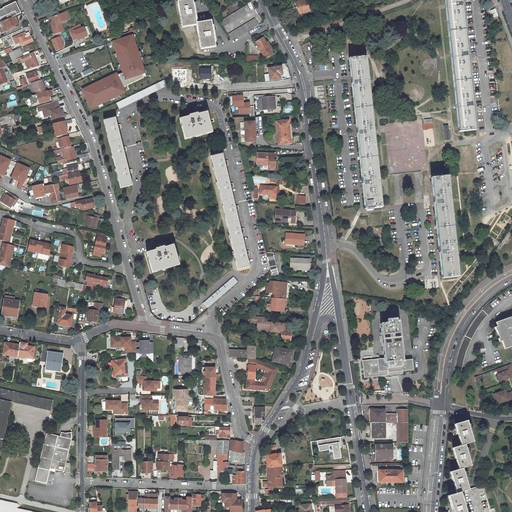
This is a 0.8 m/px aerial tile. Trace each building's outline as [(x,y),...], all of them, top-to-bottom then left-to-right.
[(201,50),(215,48),(211,21),(197,24),(193,0),(189,0),(178,2),(182,28),(197,26),(201,50)] [(306,0),(302,0),(297,2),(298,7),(300,13),(310,11),(306,0)] [(461,0),(444,0),(459,133),(476,131),(473,103),(468,54),(462,3),(461,0)] [(2,8),(0,9),(0,17),(15,11),(16,14),(20,13),(15,2),(2,7),(2,8)] [(251,11),(248,5),(219,21),(223,27),(251,11)] [(68,20),(65,12),(50,17),(51,22),(50,23),(51,25),(50,26),(54,35),(65,31),(61,22),(68,20)] [(19,23),(16,16),(1,22),(5,32),(11,29),(10,27),(15,25),(19,23)] [(231,41),(245,33),(259,25),(255,19),(227,35),(231,41)] [(73,31),(82,27),(80,24),(69,29),(73,41),(77,39),(73,31)] [(82,27),(73,31),(77,39),(77,41),(88,36),(83,26),(82,27)] [(33,41),(29,32),(25,33),(25,32),(13,36),(16,43),(21,41),(22,45),(33,41)] [(146,73),(133,34),(112,41),(122,73),(125,81),(142,75),(146,73)] [(60,36),(51,40),(55,51),(64,48),(60,36)] [(268,42),(265,37),(257,42),(266,58),(275,53),(272,49),(274,48),(269,41),(268,42)] [(34,48),(20,55),(21,57),(34,51),(35,51),(34,48)] [(19,56),(17,50),(10,53),(13,61),(16,59),(15,57),(19,56)] [(22,61),(28,58),(31,65),(27,67),(28,69),(41,65),(37,57),(39,56),(38,54),(36,55),(34,51),(21,57),(22,61)] [(366,57),(349,58),(351,78),(357,128),(363,188),(365,209),(383,208),(366,57)] [(212,79),(211,65),(199,66),(200,79),(212,79)] [(283,74),(282,66),(268,68),(269,71),(270,81),(281,79),(280,74),(283,74)] [(39,80),(36,71),(30,73),(27,74),(29,83),(32,82),(39,80)] [(118,75),(117,72),(81,90),(91,110),(126,93),(124,87),(118,75)] [(122,73),(118,75),(124,87),(143,78),(142,75),(125,81),(122,73)] [(32,82),(34,91),(36,90),(37,93),(46,91),(45,87),(44,87),(42,80),(39,80),(32,82)] [(167,86),(164,80),(116,103),(118,109),(167,86)] [(47,91),(36,94),(39,105),(50,101),(47,91)] [(239,114),(252,113),(251,102),(245,102),(245,95),(233,95),(234,107),(239,106),(239,114)] [(274,96),(260,97),(258,99),(258,106),(261,108),(267,108),(270,108),(273,108),(273,101),(275,101),(274,96)] [(65,116),(63,109),(61,110),(58,101),(52,102),(37,107),(38,112),(42,111),(44,118),(50,116),(51,121),(65,116)] [(183,137),(212,130),(207,110),(198,112),(198,110),(187,112),(188,114),(178,117),(183,137)] [(121,186),(133,183),(130,172),(132,172),(131,169),(129,169),(124,150),(126,149),(125,146),(123,146),(119,127),(121,126),(120,123),(118,124),(116,117),(104,120),(121,186)] [(52,123),(55,137),(68,134),(64,120),(52,123)] [(290,142),(288,120),(276,120),(278,143),(290,142)] [(245,121),(245,141),(256,141),(255,121),(245,121)] [(46,125),(37,127),(39,134),(47,132),(46,125)] [(71,147),(69,136),(61,137),(61,138),(64,147),(64,148),(71,147)] [(67,161),(77,158),(73,146),(71,147),(64,148),(52,151),(53,154),(60,153),(60,156),(56,157),(58,164),(67,162),(67,161)] [(223,159),(221,152),(209,155),(237,267),(248,264),(245,253),(247,253),(246,249),(244,249),(240,230),(242,230),(241,227),(239,227),(235,208),(236,207),(235,204),(234,204),(229,185),(231,185),(230,181),(228,182),(224,163),(226,162),(225,158),(223,159)] [(269,169),(276,169),(276,160),(274,160),(274,154),(257,153),(257,167),(262,167),(262,164),(269,164),(269,169)] [(11,160),(0,155),(0,174),(4,176),(11,160)] [(30,169),(17,163),(10,178),(19,182),(23,184),(30,169)] [(67,174),(79,171),(77,164),(66,166),(67,174)] [(68,180),(69,185),(82,182),(79,171),(67,174),(66,174),(68,180)] [(459,277),(448,177),(431,179),(442,279),(459,277)] [(34,199),(45,196),(44,194),(43,187),(42,184),(31,186),(34,199)] [(57,202),(54,190),(53,184),(43,187),(44,194),(48,194),(50,203),(57,202)] [(66,200),(79,197),(76,185),(63,188),(66,200)] [(279,189),(279,187),(261,185),(260,192),(271,193),(270,197),(277,197),(278,189),(279,189)] [(4,193),(0,202),(13,207),(17,198),(4,193)] [(297,195),(296,205),(305,206),(306,196),(297,195)] [(84,209),(94,207),(93,198),(71,202),(72,206),(77,205),(77,207),(83,206),(84,209)] [(294,222),(296,211),(277,209),(275,220),(294,222)] [(100,215),(87,212),(86,215),(85,215),(83,218),(85,219),(84,223),(95,226),(96,224),(97,221),(99,221),(100,215)] [(12,224),(13,218),(3,216),(0,230),(0,237),(8,240),(10,234),(11,234),(13,224),(12,224)] [(303,244),(304,234),(285,232),(284,240),(295,241),(294,243),(303,244)] [(93,254),(101,256),(102,252),(104,253),(108,239),(106,238),(107,235),(98,233),(93,254)] [(49,255),(52,245),(30,240),(28,251),(49,255)] [(11,252),(13,246),(3,244),(0,257),(0,265),(8,267),(9,261),(11,262),(13,252),(11,252)] [(69,268),(74,247),(63,244),(58,266),(69,268)] [(156,278),(185,270),(178,248),(169,251),(169,250),(158,253),(159,254),(150,257),(156,278)] [(278,276),(273,251),(265,251),(271,275),(278,276)] [(309,269),(310,259),(290,257),(289,267),(309,269)] [(108,279),(88,274),(86,281),(88,282),(87,285),(105,289),(105,286),(107,286),(108,279)] [(209,308),(238,281),(234,276),(204,303),(209,308)] [(290,288),(290,283),(264,280),(264,283),(261,282),(260,291),(275,292),(274,297),(284,298),(285,288),(290,288)] [(47,307),(49,295),(37,293),(35,305),(47,307)] [(273,297),(272,310),(282,311),(282,303),(284,303),(284,298),(273,297)] [(17,317),(20,302),(5,299),(3,313),(13,315),(12,316),(17,317)] [(128,300),(125,300),(116,299),(115,306),(113,306),(112,311),(124,312),(124,307),(127,307),(128,300)] [(90,309),(88,321),(96,322),(98,311),(102,312),(103,303),(96,303),(95,307),(92,309),(90,309)] [(482,310),(488,315),(493,310),(487,305),(482,310)] [(488,315),(482,310),(475,318),(470,326),(466,332),(464,336),(463,339),(460,345),(459,349),(458,353),(457,357),(455,374),(463,375),(464,361),(465,357),(467,352),(467,350),(472,340),(475,334),(481,324),(485,318),(488,315)] [(70,326),(72,316),(59,314),(58,323),(66,324),(65,325),(70,326)] [(266,331),(280,333),(281,328),(283,329),(285,329),(285,327),(286,327),(286,323),(267,322),(268,317),(252,316),(252,322),(258,322),(258,326),(263,326),(262,329),(266,329),(266,331)] [(511,316),(496,323),(498,327),(495,328),(496,331),(497,330),(500,339),(499,339),(500,342),(502,342),(506,350),(511,347),(511,316)] [(419,368),(418,357),(405,358),(402,325),(399,325),(399,322),(388,323),(388,326),(382,326),(385,354),(385,356),(383,356),(364,358),(365,368),(366,375),(403,371),(403,369),(419,368)] [(283,329),(282,340),(291,341),(292,329),(285,329),(283,329)] [(125,347),(125,352),(136,352),(136,349),(136,346),(136,344),(131,344),(131,341),(131,337),(122,337),(121,337),(111,337),(111,343),(116,343),(116,347),(125,347)] [(175,337),(175,347),(184,348),(184,337),(175,337)] [(140,342),(136,343),(136,344),(136,346),(140,346),(140,349),(136,349),(136,352),(136,353),(139,353),(139,354),(150,354),(150,353),(150,342),(150,340),(140,340),(140,342)] [(5,343),(4,354),(11,355),(11,356),(19,357),(19,355),(20,347),(12,346),(13,344),(5,343)] [(33,359),(35,348),(27,347),(28,344),(21,343),(20,347),(19,355),(26,356),(25,358),(33,359)] [(247,357),(254,358),(255,346),(248,345),(248,350),(229,349),(229,356),(233,356),(247,356),(247,357)] [(290,358),(292,351),(277,347),(274,361),(287,363),(288,357),(290,358)] [(60,369),(62,354),(48,352),(46,367),(60,369)] [(191,370),(191,354),(180,354),(180,370),(191,370)] [(113,369),(115,369),(116,377),(121,376),(127,376),(126,359),(117,360),(117,357),(113,357),(113,360),(112,360),(113,369)] [(247,377),(246,388),(266,389),(270,388),(278,368),(262,361),(259,368),(265,370),(261,382),(254,381),(254,378),(255,365),(248,365),(247,365),(246,370),(246,375),(248,375),(247,377)] [(499,384),(508,381),(511,379),(511,373),(509,366),(508,367),(494,372),(496,377),(494,379),(495,383),(499,384)] [(215,367),(205,367),(205,376),(215,376),(215,367)] [(136,376),(136,383),(143,383),(144,383),(144,390),(151,390),(153,387),(157,387),(160,387),(160,381),(146,381),(146,376),(141,376),(136,376)] [(205,394),(215,394),(215,376),(205,376),(205,394)] [(0,454),(13,403),(15,392),(0,388),(0,454)] [(188,395),(188,389),(175,389),(175,399),(177,399),(177,405),(183,405),(183,408),(183,409),(188,409),(188,400),(187,400),(187,398),(188,398),(189,398),(190,397),(189,396),(188,395)] [(497,395),(500,404),(506,402),(509,401),(510,402),(511,401),(511,393),(508,395),(506,391),(497,395)] [(51,412),(54,401),(15,392),(13,403),(51,412)] [(152,400),(152,395),(142,395),(141,400),(143,400),(143,404),(143,409),(153,409),(153,407),(159,407),(159,400),(152,400)] [(211,400),(206,400),(206,409),(228,409),(226,399),(212,398),(211,400)] [(118,411),(118,414),(129,414),(129,403),(121,403),(121,401),(107,401),(107,409),(114,409),(116,409),(118,411)] [(254,410),(261,410),(262,414),(265,414),(265,406),(254,406),(254,410)] [(407,409),(397,409),(397,414),(385,413),(385,410),(372,410),(371,422),(373,422),(404,423),(408,422),(407,409)] [(188,416),(179,416),(179,423),(188,423),(188,425),(191,425),(191,419),(188,419),(188,416)] [(115,418),(115,422),(130,422),(130,427),(135,427),(135,418),(115,418)] [(106,436),(106,419),(96,419),(96,424),(96,436),(106,436)] [(491,511),(483,485),(469,489),(463,468),(471,465),(465,444),(474,441),(468,420),(455,424),(461,445),(453,448),(459,469),(451,472),(456,489),(449,491),(450,495),(448,495),(453,511),(491,511)] [(130,422),(115,422),(115,435),(130,435),(130,427),(130,422)] [(373,437),(386,437),(385,422),(373,422),(373,437)] [(397,423),(397,442),(408,442),(408,422),(404,423),(397,423)] [(219,432),(219,437),(229,437),(230,426),(219,426),(219,428),(219,432)] [(64,471),(72,438),(48,432),(36,480),(47,482),(51,467),(64,471)] [(329,450),(330,459),(343,458),(341,437),(317,439),(318,451),(329,450)] [(235,440),(230,439),(230,450),(229,450),(228,462),(233,462),(233,461),(245,461),(245,452),(243,452),(244,441),(235,440)] [(213,469),(216,469),(219,469),(223,469),(223,460),(227,460),(229,440),(218,440),(217,460),(213,460),(213,469)] [(392,458),(392,444),(377,444),(377,458),(392,458)] [(125,460),(131,460),(131,449),(113,450),(113,445),(112,445),(112,450),(112,460),(118,460),(118,456),(124,456),(125,460)] [(106,456),(106,453),(95,453),(94,464),(94,470),(94,472),(101,472),(101,470),(107,470),(107,456),(106,456)] [(283,477),(280,453),(267,454),(268,478),(283,477)] [(158,454),(158,462),(157,462),(157,469),(167,469),(168,462),(169,462),(169,454),(158,454)] [(152,472),(152,462),(142,462),(142,472),(152,472)] [(173,475),(182,476),(183,464),(172,464),(172,472),(172,475),(173,475)] [(232,469),(225,469),(225,473),(229,473),(229,481),(232,481),(232,483),(232,484),(245,484),(244,471),(235,471),(235,475),(233,475),(233,474),(232,474),(232,469)] [(402,480),(402,469),(380,469),(380,481),(402,480)] [(321,480),(321,471),(315,471),(315,474),(311,474),(311,480),(321,480)] [(346,478),(346,474),(326,475),(326,483),(332,483),(332,481),(336,481),(336,492),(346,491),(346,481),(344,481),(344,478),(346,478)] [(261,486),(284,486),(283,477),(268,478),(268,481),(261,481),(261,486)] [(129,503),(128,511),(137,511),(138,507),(138,498),(138,491),(129,491),(129,496),(126,496),(126,503),(129,503)] [(145,499),(145,507),(157,508),(158,499),(158,493),(148,493),(145,495),(145,499)] [(240,511),(241,500),(235,500),(236,497),(233,497),(233,494),(222,493),(222,498),(225,498),(225,502),(225,506),(230,507),(230,511),(240,511)] [(201,495),(192,494),(192,497),(192,507),(201,507),(201,501),(201,495)] [(90,497),(91,511),(105,511),(106,511),(105,508),(103,508),(101,508),(101,503),(96,503),(96,500),(97,500),(97,496),(90,497)] [(178,510),(178,498),(174,498),(174,500),(170,500),(170,497),(165,497),(164,511),(170,511),(171,510),(178,510)] [(35,511),(16,507),(17,503),(0,498),(0,511),(35,511)] [(182,500),(182,498),(178,498),(178,510),(186,510),(188,510),(188,500),(186,500),(182,500)] [(311,511),(310,503),(299,504),(299,509),(297,509),(297,511),(310,511),(311,511)]
